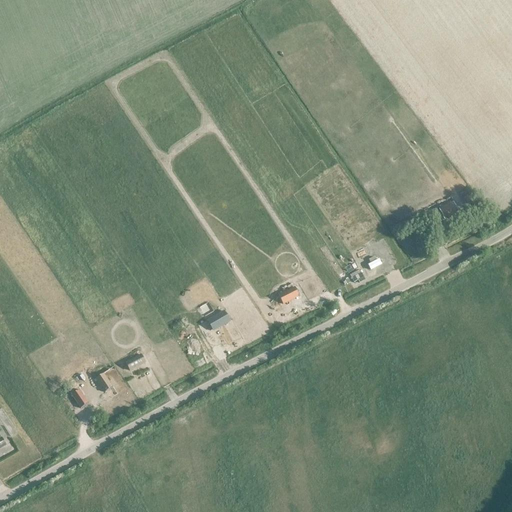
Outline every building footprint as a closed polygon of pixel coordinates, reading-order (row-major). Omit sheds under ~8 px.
[(454,205),(439,212),(444,221),(458,214),(454,205)] [(370,271),(381,265),(378,260),(376,262),(373,258),(368,260),(370,264),(368,266),(370,271)] [(359,271),(350,276),(353,283),(358,281),(359,284),(365,281),(361,274),(359,271)] [(283,305),(299,297),(294,288),(278,296),(283,305)] [(125,363),(130,371),(145,364),(140,355),(125,363)] [(112,388),(103,374),(95,379),(104,393),(112,388)] [(79,390),(71,396),(80,409),(88,404),(79,390)]
